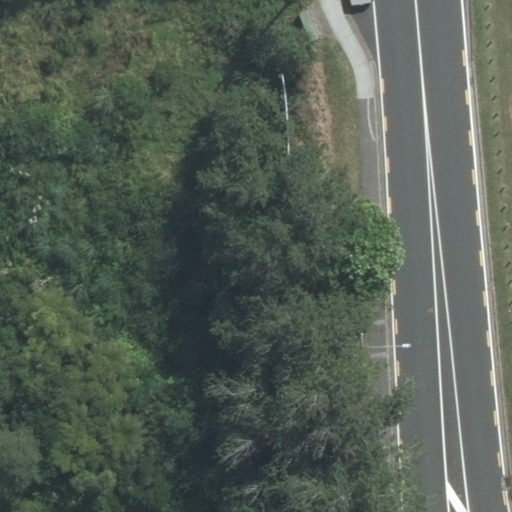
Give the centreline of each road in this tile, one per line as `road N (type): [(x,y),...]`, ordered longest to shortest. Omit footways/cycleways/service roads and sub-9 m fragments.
road 1 (residential): [(428,249),(478,511)]
road 2 (residential): [(437,511),(428,249)]
road 3 (residential): [(404,0),(428,249)]
